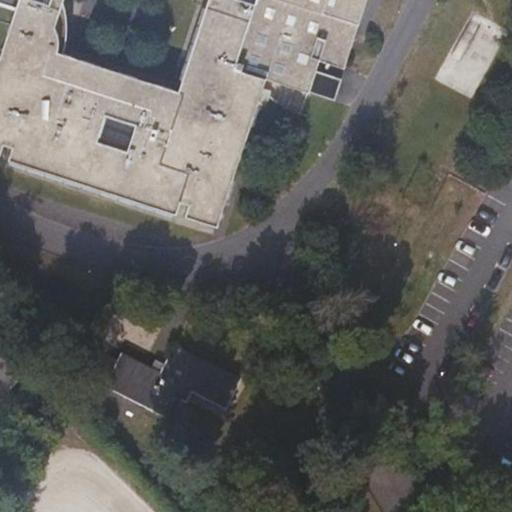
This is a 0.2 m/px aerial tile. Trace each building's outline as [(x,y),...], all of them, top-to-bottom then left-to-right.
[(18,0),(0,0),(0,6),(15,11),(18,0)] [(18,0),(15,11),(0,56),(0,154),(3,145),(13,147),(8,161),(176,215),(180,203),(189,205),(185,219),(217,229),(266,78),(317,95),(327,64),(343,69),(365,0),(18,0)] [(507,30),(473,11),(389,164),(423,183),(507,30)] [(0,401),(32,369),(0,337),(0,401)] [(240,377),(175,344),(159,372),(120,352),(116,359),(95,349),(82,374),(163,415),(174,396),(184,402),(191,390),(225,407),(240,377)]
